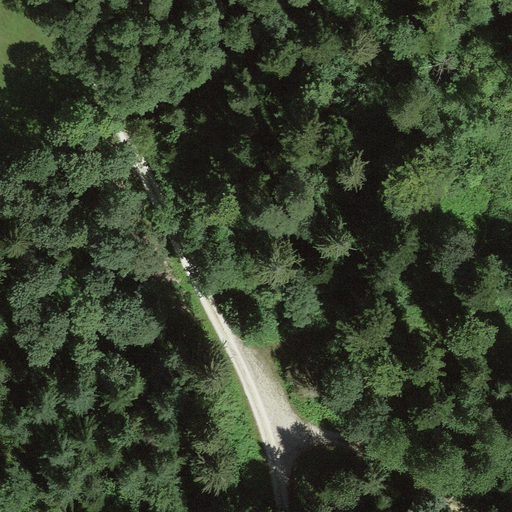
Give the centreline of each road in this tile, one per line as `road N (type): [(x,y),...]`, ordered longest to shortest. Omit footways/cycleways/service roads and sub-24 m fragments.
road 1 (track): [(281,511),(258,410),(223,331),(51,0)]
road 2 (track): [(464,511),(392,465),(264,435)]
